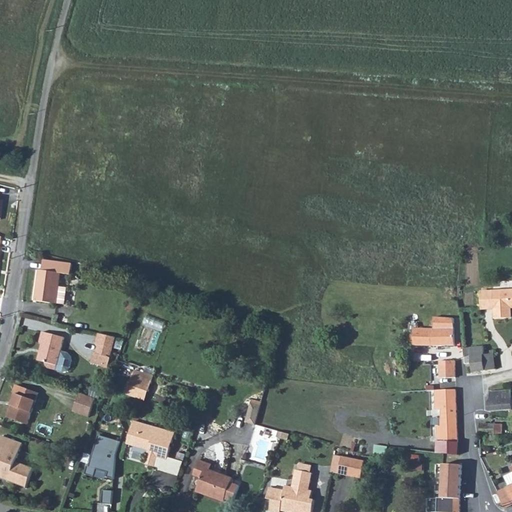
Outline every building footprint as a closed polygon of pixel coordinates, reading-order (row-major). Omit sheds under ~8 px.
[(65,305),(67,288),(59,286),(61,273),(71,275),(72,265),(44,261),(43,271),(40,270),(36,301),(65,305)] [(511,289),(493,291),(494,309),(495,319),(507,318),(507,312),(510,308),(511,308),(511,289)] [(481,291),(482,310),(494,309),(493,291),(481,291)] [(455,319),(434,318),(434,329),(414,329),(414,346),(455,346),(455,319)] [(50,368),(56,370),(65,338),(43,332),(40,342),(43,343),(39,361),(46,363),(46,364),(46,365),(47,366),(47,367),(48,367),(48,368),(49,368),(50,368)] [(116,338),(99,333),(96,344),(99,345),(96,353),(111,357),(116,338)] [(484,347),(464,349),(466,364),(472,363),(473,372),(495,369),(493,351),(490,351),(491,354),(485,355),(484,347)] [(70,363),(72,352),(64,350),(61,361),(70,363)] [(111,357),(96,353),(95,361),(109,364),(111,357)] [(455,361),(440,361),(441,415),(457,417),(455,361)] [(146,400),(154,377),(135,370),(132,380),(127,393),(146,400)] [(13,405),(9,418),(28,425),(39,393),(17,385),(14,393),(17,394),(14,401),(17,402),(15,406),(13,405)] [(491,412),(511,410),(511,390),(490,392),(491,412)] [(89,417),(96,399),(80,393),(73,411),(89,417)] [(39,398),(36,407),(43,410),(47,401),(39,398)] [(256,425),(261,406),(252,403),(246,422),(256,425)] [(457,417),(441,415),(441,430),(457,432),(457,417)] [(157,457),(168,460),(175,434),(157,428),(156,433),(139,428),(141,423),(135,422),(128,444),(135,446),(134,450),(149,454),(146,464),(154,467),(157,457)] [(481,424),(481,434),(503,435),(503,424),(481,424)] [(457,432),(441,430),(441,441),(458,442),(457,432)] [(500,436),(487,435),(487,445),(500,445),(500,436)] [(99,436),(90,467),(88,466),(86,475),(95,478),(97,469),(109,473),(107,477),(115,480),(117,456),(121,442),(99,436)] [(2,437),(0,442),(0,473),(1,473),(10,476),(8,480),(27,487),(34,469),(16,463),(23,444),(2,437)] [(437,441),(438,453),(459,455),(458,442),(441,441),(437,441)] [(501,492),(499,493),(505,507),(511,504),(511,451),(508,452),(509,456),(511,455),(511,467),(511,473),(505,477),(509,486),(507,487),(501,492)] [(335,455),(331,472),(339,474),(342,457),(335,455)] [(342,457),(339,474),(362,479),(365,461),(342,457)] [(200,461),(194,475),(202,478),(197,492),(225,502),(228,493),(230,493),(232,493),(233,493),(234,492),(235,491),(235,490),(236,489),(235,488),(235,486),(234,486),(233,485),(231,485),(234,479),(210,470),(212,465),(200,461)] [(300,464),(299,471),(311,473),(312,466),(300,464)] [(443,464),(443,481),(462,482),(462,465),(443,464)] [(270,488),(268,499),(273,500),(270,511),(273,511),(281,511),(282,508),(288,510),(287,511),(312,511),(315,500),(311,499),(313,491),(309,490),(313,473),(311,473),(299,471),(297,470),(293,487),(286,486),(285,491),(270,488)] [(443,481),(442,499),(461,499),(462,482),(443,481)] [(114,491),(104,491),(103,504),(113,505),(114,491)] [(442,499),(441,511),(460,511),(462,499),(461,499),(442,499)]
